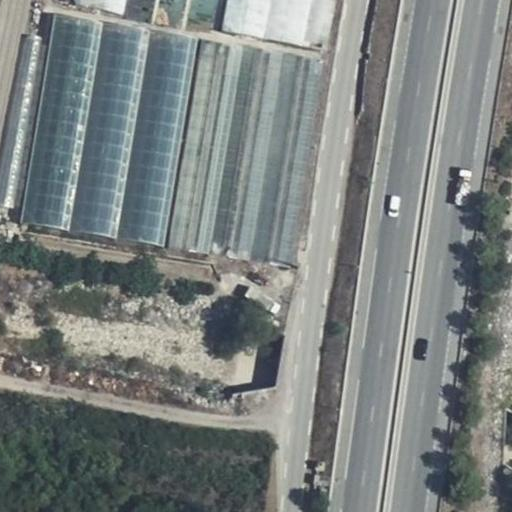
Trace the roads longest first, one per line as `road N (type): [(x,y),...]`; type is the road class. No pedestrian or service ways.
road 1 (trunk): [(434,0),(358,511)]
road 2 (trunk): [(407,511),(482,0)]
road 3 (unclassified): [(354,0),(294,511)]
